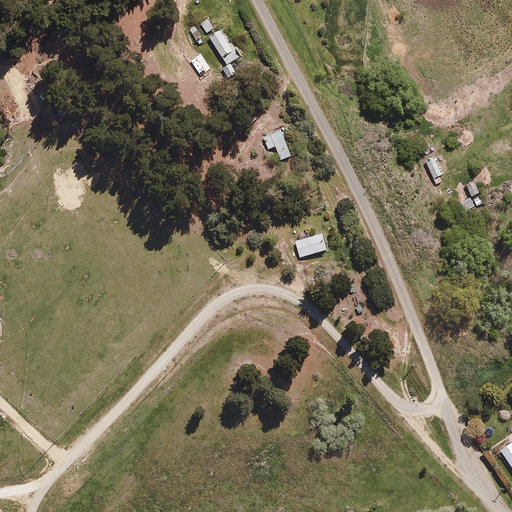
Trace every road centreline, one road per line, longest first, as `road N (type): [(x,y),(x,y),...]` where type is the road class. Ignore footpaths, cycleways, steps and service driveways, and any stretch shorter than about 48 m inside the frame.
road 1 (residential): [(444,407),(402,405),(307,306),(251,289),(210,308),(43,484)]
road 2 (residential): [(257,0),(366,196),(444,407)]
road 3 (residential): [(444,407),(459,450),(505,511)]
